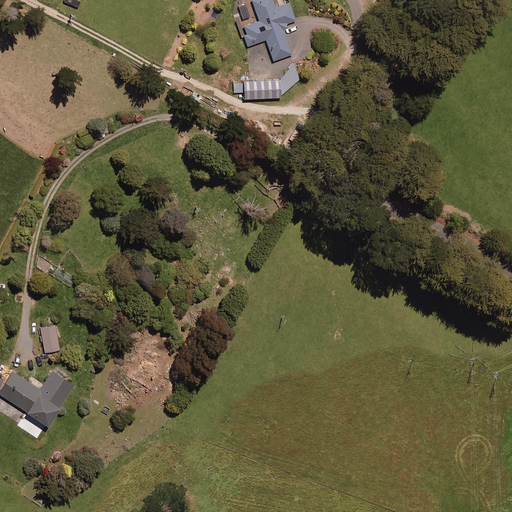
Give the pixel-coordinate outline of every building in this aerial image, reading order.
[(242,35),(247,48),(266,42),(273,62),(293,55),(285,32),(288,24),(297,20),(291,1),(277,6),(274,0),(249,0),(257,21),(243,25),(246,33),(242,35)] [(245,3),(237,6),(242,19),(250,16),(245,3)] [(281,80),(232,82),(233,94),(243,93),(243,100),(281,98),(281,96),(300,79),(294,62),(281,80)] [(196,94),(180,86),(176,93),(193,101),(196,94)] [(55,325),(40,327),(45,353),(60,351),(55,325)] [(0,387),(0,397),(48,428),(61,409),(59,408),(74,386),(52,372),(41,388),(12,369),(0,387)]
